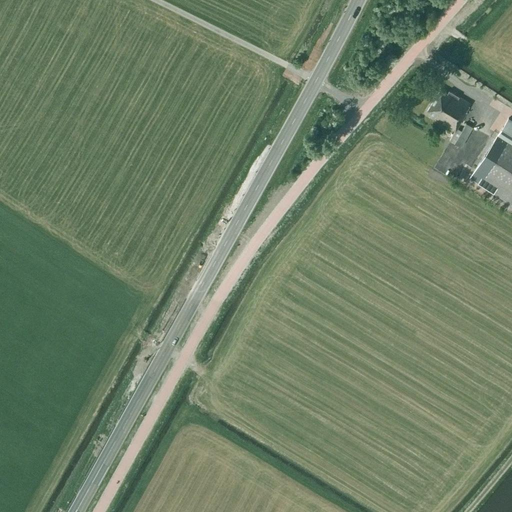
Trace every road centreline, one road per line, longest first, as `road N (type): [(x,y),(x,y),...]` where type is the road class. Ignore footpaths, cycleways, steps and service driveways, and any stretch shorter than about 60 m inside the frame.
road 1 (trunk): [(74,511),(315,81)]
road 2 (unclassified): [(99,511),(247,256),(363,111)]
road 3 (unclassified): [(154,0),(315,81)]
road 4 (unknown): [(418,48),(489,111),(462,167)]
road 5 (unclassified): [(363,111),(461,0)]
